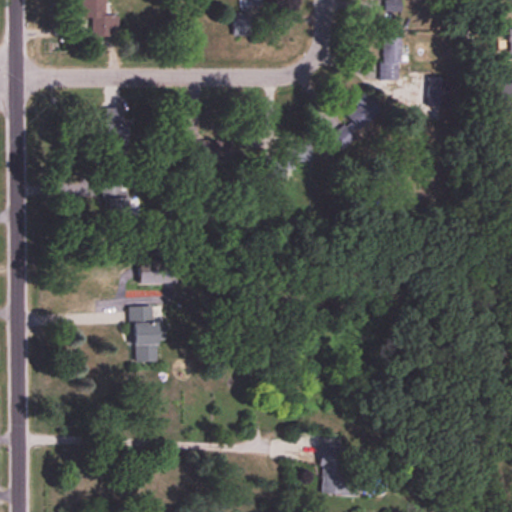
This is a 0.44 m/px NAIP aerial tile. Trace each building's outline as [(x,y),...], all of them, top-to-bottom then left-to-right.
[(80,0),(80,18),(91,18),(91,36),(117,36),(117,15),(104,15),(104,0),(80,0)] [(399,0),(378,0),(379,12),(399,12),(399,0)] [(233,36),(250,36),(250,14),(233,14),(233,36)] [(400,81),(400,38),(379,38),(379,81),(400,81)] [(498,114),(511,111),(511,82),(493,86),(498,114)] [(345,116),(349,121),(332,136),(341,146),(381,114),(364,93),(351,104),(355,108),(345,116)] [(104,157),(127,157),(127,108),(104,108),(104,157)] [(511,139),(503,145),(510,155),(503,159),(511,172),(511,139)] [(190,161),(220,162),(220,142),(190,141),(190,161)] [(285,180),(285,170),(293,170),(293,162),(308,162),(308,145),(285,144),(285,159),(260,159),(260,179),(285,180)] [(105,198),(105,220),(126,220),(126,198),(105,198)] [(130,307),(131,362),(156,362),(155,341),(163,341),(162,319),(152,320),(152,306),(130,307)] [(354,496),(357,449),(321,447),(318,494),(354,496)]
